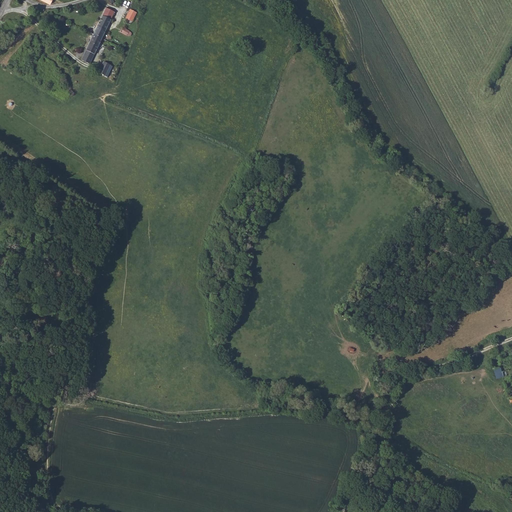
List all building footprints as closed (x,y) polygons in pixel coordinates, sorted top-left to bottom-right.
[(104,36),(114,14),(107,10),(96,32),(104,36)] [(126,24),(130,25),(136,13),(130,10),(126,17),(128,18),(125,23),(126,24)] [(92,60),(104,36),(96,32),(84,57),(92,60)] [(107,72),(112,61),(106,58),(102,65),(107,68),(106,71),(107,72)] [(494,368),(496,378),(503,377),(501,367),(494,368)]
